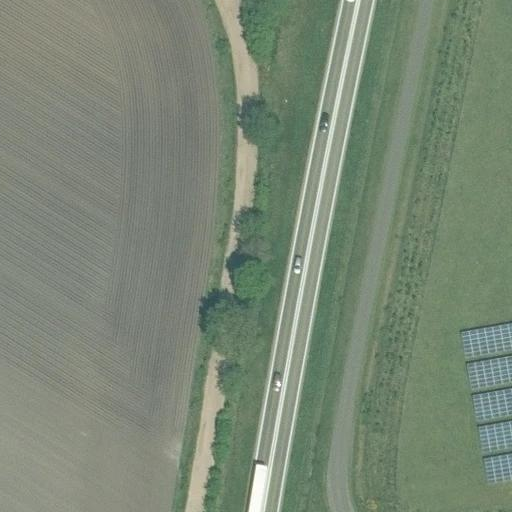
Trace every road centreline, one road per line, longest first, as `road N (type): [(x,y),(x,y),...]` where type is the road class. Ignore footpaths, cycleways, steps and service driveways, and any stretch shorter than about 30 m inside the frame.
road 1 (trunk): [(263,511),(358,0)]
road 2 (unclassified): [(426,0),(338,447),(342,511)]
road 3 (track): [(196,511),(246,165),(245,86),(224,0)]
